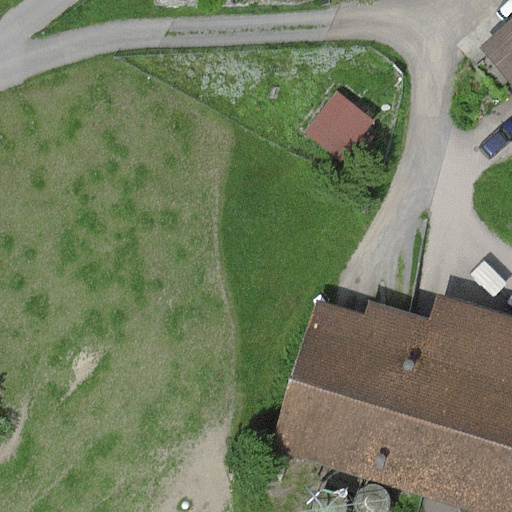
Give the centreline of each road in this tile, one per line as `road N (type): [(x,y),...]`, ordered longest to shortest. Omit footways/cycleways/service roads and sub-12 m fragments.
road 1 (track): [(0,66),(82,41),(426,18),(462,0)]
road 2 (track): [(426,18),(433,59),(428,125),(443,197),(460,233),(511,271)]
